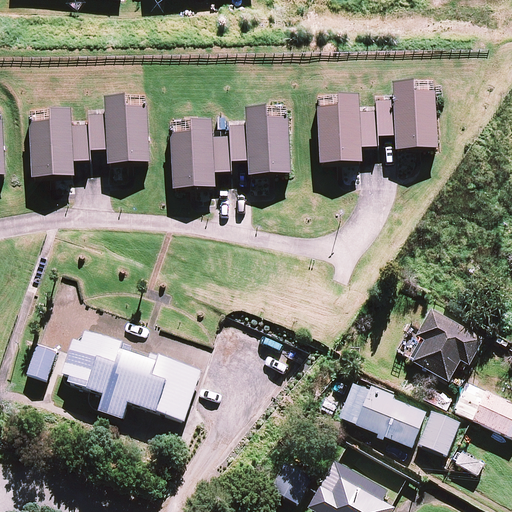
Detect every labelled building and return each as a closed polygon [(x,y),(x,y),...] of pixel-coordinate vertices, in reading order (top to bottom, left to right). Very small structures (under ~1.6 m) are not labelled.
[(407,85),(387,86),(388,105),(390,138),(391,154),(432,152),(429,95),(407,96),(407,85)] [(105,151),(105,164),(147,162),(144,107),(123,108),(122,96),(102,97),(103,115),(105,151)] [(315,167),(357,165),(356,151),(354,116),(353,98),(331,99),(331,111),(312,111),(315,167)] [(372,115),(373,139),(390,138),(388,105),(371,105),(372,115)] [(263,107),(242,108),(243,126),(245,161),(245,175),(286,173),(283,118),(264,119),(263,107)] [(29,178),(71,176),(71,162),(69,127),(68,109),(47,110),(47,121),(27,122),(29,178)] [(86,126),(87,151),(105,151),(103,115),(85,116),(86,126)] [(372,115),(354,116),(356,151),(373,150),(373,139),(372,115)] [(170,189),(212,187),(212,174),(210,138),(209,120),(188,121),(188,132),(167,133),(170,189)] [(0,180),(10,180),(7,125),(0,125),(0,180)] [(86,126),(69,127),(71,162),(88,161),(87,151),(86,126)] [(226,137),(227,162),(245,161),(243,126),(226,127),(226,137)] [(226,137),(210,138),(212,174),(228,173),(227,162),(226,137)] [(432,309),(416,337),(425,342),(413,362),(449,383),(461,362),(469,367),(485,340),(432,309)] [(124,344),(87,332),(83,344),(74,341),(64,374),(71,376),(69,383),(104,394),(99,412),(124,419),(129,404),(186,422),(202,370),(160,357),(159,361),(122,349),(124,344)] [(58,353),(39,346),(28,375),(47,381),(58,353)] [(341,419),(379,434),(378,438),(385,441),(386,437),(412,448),(415,443),(426,415),(393,401),(395,397),(372,388),(370,392),(355,385),(341,419)] [(511,405),(486,393),(482,404),(474,421),(511,438),(511,405)] [(462,423),(433,412),(419,446),(448,457),(462,423)] [(305,508),(312,511),(390,511),(393,508),(390,506),(380,501),(385,492),(331,461),(305,508)] [(313,478),(287,464),(272,490),(298,505),(313,478)]
